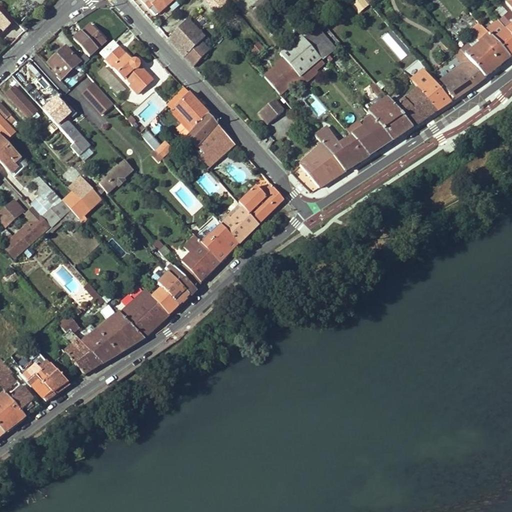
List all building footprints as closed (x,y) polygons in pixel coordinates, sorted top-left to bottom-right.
[(159,13),(173,0),(141,0),(149,9),(152,5),(159,13)] [(227,2),(225,0),(217,0),(205,10),(210,15),(227,2)] [(268,4),(265,0),(260,0),(254,5),(259,11),(268,4)] [(362,0),(360,0),(351,6),(357,15),(368,8),(362,0)] [(0,18),(9,27),(14,22),(0,7),(0,18)] [(511,25),(511,16),(511,15),(500,24),(506,30),(511,25)] [(197,16),(192,22),(200,28),(205,22),(197,16)] [(0,30),(3,33),(9,27),(0,18),(0,30)] [(188,21),(168,41),(184,58),(200,43),(204,38),(188,21)] [(326,27),(323,24),(317,27),(302,37),(321,60),(333,50),(319,33),(326,27)] [(484,78),(509,58),(494,40),(480,24),(470,33),(475,39),(460,51),(470,61),(484,78)] [(89,26),(74,40),(89,57),(105,43),(89,26)] [(511,56),(511,37),(506,30),(494,40),(509,58),(511,56)] [(321,60),(302,37),(301,37),(287,48),(280,55),(282,58),(283,60),(300,78),(301,77),(313,67),(321,60)] [(258,42),(250,51),(258,58),(266,49),(258,42)] [(193,68),(209,53),(200,43),(184,58),(193,68)] [(57,76),(55,77),(59,81),(79,63),(65,47),(46,63),(57,76)] [(134,62),(130,62),(118,49),(105,61),(123,80),(125,78),(130,84),(128,86),(137,95),(152,82),(139,68),(139,66),(138,63),(134,62)] [(289,85),(302,81),(300,78),(283,60),(274,68),(289,85)] [(321,60),(313,67),(317,71),(325,64),(321,60)] [(470,61),(439,83),(441,85),(453,101),(478,84),(484,78),(470,61)] [(313,67),(301,77),(306,82),(318,72),(317,71),(313,67)] [(126,91),(103,68),(97,74),(120,97),(126,91)] [(274,68),(263,77),(278,94),(289,85),(274,68)] [(424,71),(411,81),(418,89),(437,112),(453,101),(441,85),(438,88),(424,71)] [(93,84),(80,96),(100,118),(113,106),(93,84)] [(14,87),(6,95),(28,119),(36,111),(14,87)] [(184,89),(168,106),(173,111),(175,110),(193,130),(208,115),(184,89)] [(394,108),(412,129),(437,112),(418,89),(394,108)] [(285,109),(275,98),(257,115),(267,126),(285,109)] [(74,145),(82,154),(91,146),(69,122),(67,124),(64,120),(69,115),(56,100),(43,111),(74,145)] [(388,100),(366,113),(369,117),(391,143),(412,129),(394,108),(388,100)] [(0,116),(4,121),(10,116),(0,104),(0,116)] [(208,115),(193,130),(180,143),(191,154),(197,147),(217,126),(208,115)] [(351,138),(369,158),(391,143),(369,117),(365,121),(363,127),(350,137),(351,138)] [(155,136),(164,129),(159,123),(150,130),(155,136)] [(314,136),(320,143),(344,173),(369,158),(351,138),(346,142),(347,144),(341,148),(331,133),(325,128),(314,136)] [(231,141),(225,134),(208,152),(213,158),(231,141)] [(22,170),(26,166),(0,137),(0,162),(14,177),(22,171),(22,170)] [(163,143),(155,151),(161,159),(170,150),(163,143)] [(344,173),(320,143),(318,144),(320,147),(299,165),(319,189),(344,173)] [(80,156),(82,154),(74,145),(71,147),(79,156),(80,156)] [(197,147),(191,154),(196,159),(202,154),(197,147)] [(134,172),(124,161),(117,168),(126,179),(134,172)] [(117,168),(106,178),(115,189),(118,186),(120,188),(125,183),(123,181),(126,179),(117,168)] [(90,171),(83,177),(90,185),(97,179),(99,177),(97,174),(94,176),(90,171)] [(207,175),(199,180),(208,195),(216,190),(207,175)] [(115,189),(106,178),(104,179),(98,185),(108,195),(115,189)] [(192,216),(202,207),(179,181),(169,190),(192,216)] [(283,201),(270,185),(260,193),(275,209),(283,201)] [(243,209),(258,226),(275,209),(260,193),(256,188),(238,204),(243,209)] [(39,199),(31,207),(51,228),(63,218),(67,222),(74,216),(65,207),(54,195),(46,202),(39,199)] [(13,201),(0,212),(0,215),(8,224),(22,212),(13,201)] [(74,216),(77,220),(84,214),(72,201),(65,207),(74,216)] [(25,214),(32,221),(37,217),(38,215),(32,209),(25,214)] [(228,219),(220,226),(238,246),(258,226),(243,209),(242,210),(229,221),(228,219)] [(37,217),(32,221),(13,238),(10,236),(2,244),(5,246),(4,247),(14,258),(47,228),(37,217)] [(220,226),(200,244),(220,265),(238,246),(220,226)] [(189,254),(181,263),(180,262),(174,268),(189,285),(195,279),(200,284),(220,265),(200,244),(194,237),(183,248),(189,254)] [(163,247),(157,251),(161,255),(163,258),(168,253),(163,247)] [(189,285),(174,268),(173,269),(169,264),(167,267),(166,267),(170,272),(168,274),(189,296),(195,290),(189,285)] [(16,280),(9,273),(2,279),(9,286),(16,280)] [(157,285),(178,307),(189,296),(168,274),(157,285)] [(148,295),(168,316),(178,307),(157,285),(148,275),(144,278),(155,289),(148,295)] [(195,290),(200,284),(195,279),(189,285),(195,290)] [(84,289),(88,293),(92,289),(89,285),(84,289)] [(92,289),(88,293),(95,301),(100,297),(92,289)] [(120,314),(143,340),(168,316),(148,295),(145,291),(120,314)] [(104,302),(100,297),(95,301),(99,306),(104,302)] [(118,355),(143,340),(120,314),(117,316),(97,331),(118,355)] [(62,323),(60,325),(66,333),(69,331),(72,334),(79,327),(69,316),(62,323)] [(101,365),(81,344),(72,334),(69,331),(66,333),(60,325),(54,330),(70,347),(63,352),(61,349),(57,352),(59,356),(50,364),(63,378),(76,368),(84,376),(101,365)] [(101,365),(118,355),(97,331),(81,344),(101,365)] [(39,355),(34,350),(29,353),(34,359),(39,355)] [(18,373),(46,403),(70,386),(63,378),(50,364),(48,365),(46,363),(38,370),(31,361),(18,373)] [(4,362),(2,364),(10,374),(12,373),(7,368),(9,366),(7,363),(6,364),(4,362)] [(10,374),(2,364),(0,365),(0,387),(4,392),(16,382),(10,374)] [(13,391),(7,396),(25,418),(39,408),(22,389),(17,394),(16,393),(15,394),(13,391)] [(7,396),(5,393),(0,397),(0,429),(4,434),(25,418),(7,396)] [(89,422),(84,415),(77,419),(82,426),(89,422)]
